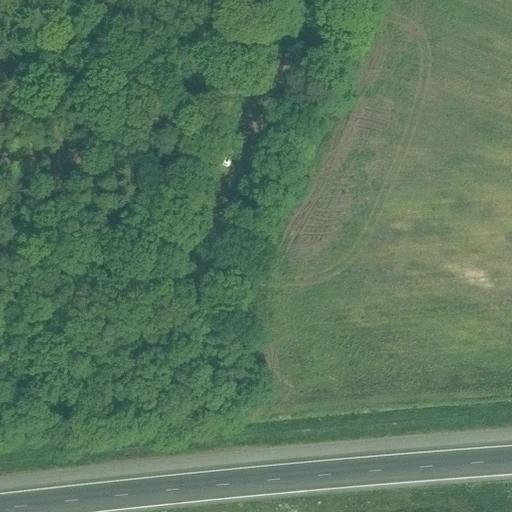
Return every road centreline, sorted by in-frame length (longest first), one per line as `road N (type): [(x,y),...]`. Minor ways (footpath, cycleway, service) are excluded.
road 1 (motorway): [(511,460),(0,510)]
road 2 (unclassified): [(189,292),(312,0)]
road 3 (track): [(189,292),(0,294)]
